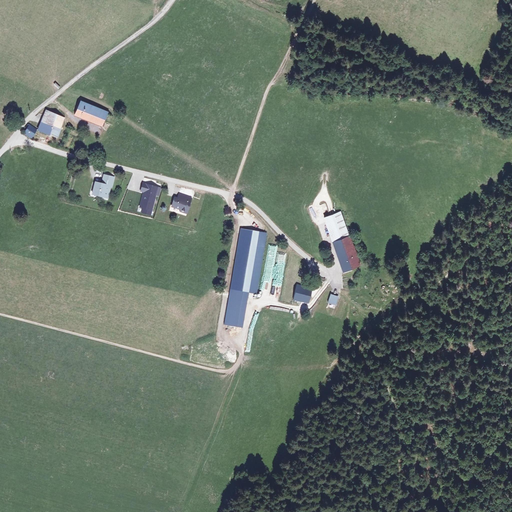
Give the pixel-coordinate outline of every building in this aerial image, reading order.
[(108,114),(81,104),(75,118),(102,129),(108,114)] [(46,114),(44,118),(41,125),(38,132),(57,140),(65,121),(46,114)] [(41,125),(44,118),(39,117),(34,122),(41,125)] [(36,131),(28,127),(26,130),(27,131),(24,136),(31,141),(36,131)] [(112,177),(104,175),(102,185),(99,184),(93,183),(90,192),(96,193),(96,195),(106,197),(108,186),(109,187),(112,177)] [(161,188),(143,184),(141,191),(144,192),(141,207),(144,208),(143,213),(151,215),(156,195),(160,196),(161,188)] [(180,200),(175,198),(172,207),(179,209),(182,212),(187,214),(191,204),(192,204),(194,199),(182,196),(180,200)] [(328,220),(335,243),(352,238),(344,214),(328,220)] [(267,234),(240,230),(231,291),(249,293),(258,295),(267,234)] [(352,238),(335,243),(346,275),(363,269),(352,238)] [(276,254),(277,245),(269,244),(268,252),(276,254)] [(311,288),(297,284),(293,299),(308,303),(311,288)] [(249,293),(231,291),(227,328),(244,330),(249,293)] [(337,297),(331,295),(328,303),(335,305),(337,297)]
